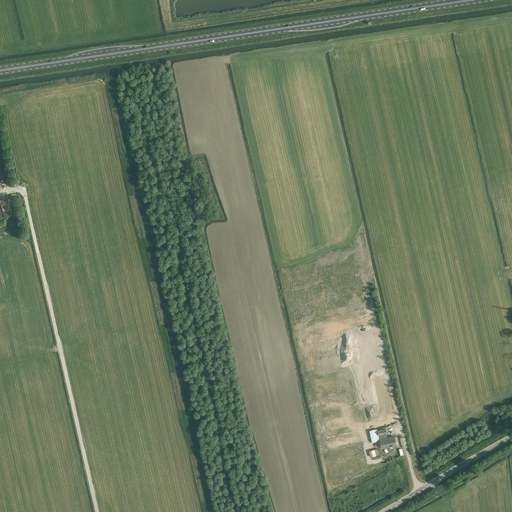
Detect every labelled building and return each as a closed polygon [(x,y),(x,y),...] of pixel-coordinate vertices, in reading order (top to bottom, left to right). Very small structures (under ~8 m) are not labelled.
[(313,344),(371,332),(368,316),(309,327),(313,344)] [(366,421),(393,416),(377,340),(363,342),(363,343),(350,345),(366,421)] [(321,411),(342,407),(340,396),(319,400),(321,411)] [(326,431),(347,428),(344,416),(334,418),(333,413),(325,414),(326,420),(324,420),(326,431)] [(380,439),(382,449),(396,445),(394,436),(387,438),(386,434),(387,433),(386,428),(378,430),(379,436),(379,435),(380,439)] [(320,447),(321,452),(362,443),(360,434),(326,442),(327,446),(320,447)]
